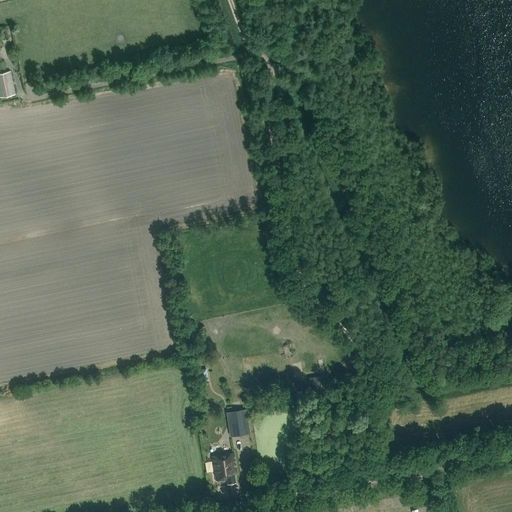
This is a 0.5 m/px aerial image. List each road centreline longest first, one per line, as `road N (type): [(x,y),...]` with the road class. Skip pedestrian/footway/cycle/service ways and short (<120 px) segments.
road 1 (track): [(259,55),(289,252),(300,281),(371,376),(365,477)]
road 2 (tertiary): [(212,511),(511,447)]
road 3 (track): [(28,102),(259,55)]
